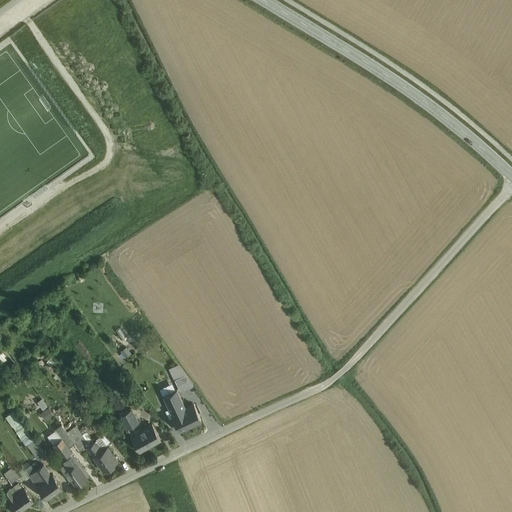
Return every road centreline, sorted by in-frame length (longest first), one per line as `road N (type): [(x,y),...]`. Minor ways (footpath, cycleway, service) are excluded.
road 1 (residential): [(61,511),(327,385),(511,187)]
road 2 (tertiary): [(263,0),(416,95),(511,175)]
